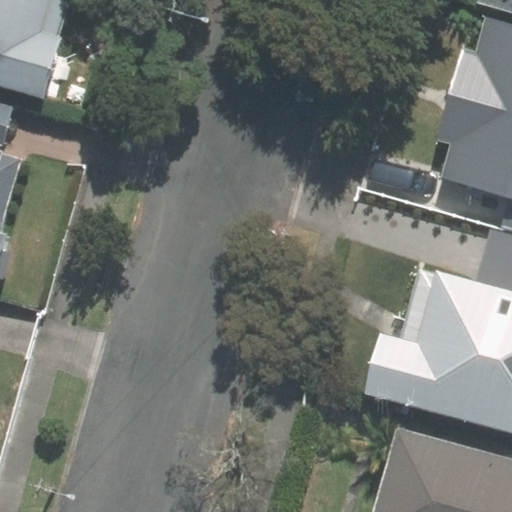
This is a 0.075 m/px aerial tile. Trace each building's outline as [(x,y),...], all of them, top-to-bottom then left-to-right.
[(0,0),(0,72),(57,88),(73,34),(66,32),(74,0),(0,0)] [(511,17),(503,15),(493,52),(479,47),(455,136),(463,137),(454,171),(511,187),(511,17)] [(0,149),(6,151),(19,102),(0,97),(0,149)] [(6,151),(0,149),(0,292),(17,233),(6,231),(27,156),(6,151)] [(400,330),(385,387),(511,423),(511,290),(436,270),(418,335),(400,330)] [(511,511),(511,458),(413,431),(389,511),(511,511)]
